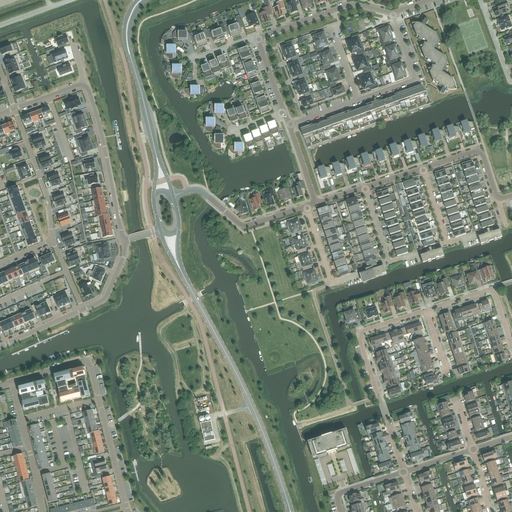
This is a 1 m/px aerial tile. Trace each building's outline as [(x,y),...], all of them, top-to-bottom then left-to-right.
[(291,14),(298,11),(296,4),(299,3),(297,0),(291,0),(292,2),(287,4),(291,14)] [(300,0),(304,9),(311,6),(310,4),(314,3),(312,0),(300,0)] [(284,16),(282,9),(285,8),(282,1),(276,3),(278,7),(273,8),(275,15),(276,15),(278,19),(284,16)] [(508,7),(506,1),(496,5),(499,4),(500,7),(494,9),(496,16),(506,13),(504,8),(508,7)] [(263,24),(270,21),(269,16),(272,15),(269,7),(265,8),(266,10),(262,11),(262,13),(260,14),(263,24)] [(259,25),(255,13),(246,17),(250,27),(248,27),(249,27),(256,25),(256,26),(259,25)] [(501,31),(511,27),(508,17),(498,20),(501,31)] [(233,26),(237,36),(241,35),(241,34),(242,33),(240,28),(243,27),(241,21),(240,19),(237,20),(238,22),(232,24),(233,26)] [(425,26),(428,21),(425,19),(421,24),(420,24),(418,23),(417,23),(415,23),(414,23),(413,23),(412,24),(413,24),(414,23),(415,23),(413,27),(416,36),(417,35),(427,42),(426,44),(424,43),(424,45),(425,46),(424,46),(423,46),(421,46),(420,46),(420,47),(422,46),(424,46),(421,49),(421,50),(425,59),(425,58),(435,64),(434,66),(432,66),(432,67),(434,68),(432,68),(431,68),(430,69),(429,69),(428,69),(429,69),(431,69),(432,69),(430,72),(429,72),(433,81),(443,87),(440,92),(443,95),(445,91),(447,92),(448,91),(446,90),(447,89),(448,89),(448,90),(449,90),(450,90),(451,90),(453,90),(455,90),(456,89),(454,90),(453,90),(455,87),(455,86),(452,77),(451,78),(442,72),(443,70),(446,72),(447,69),(444,68),(445,68),(446,68),(447,67),(448,67),(446,67),(445,67),(447,64),(444,54),(443,55),(434,50),(435,48),(438,49),(439,47),(436,45),(437,45),(439,45),(440,44),(438,44),(437,45),(439,41),(435,32),(435,33),(425,26)] [(215,29),(220,41),(224,40),(224,39),(225,38),(223,33),(226,32),(226,33),(223,24),(223,23),(220,24),(221,27),(215,29)] [(237,36),(233,26),(228,28),(226,23),(223,24),(226,33),(229,32),(231,37),(232,37),(233,38),(237,36)] [(379,37),(391,33),(389,29),(389,30),(388,28),(389,28),(389,27),(385,29),(384,28),(383,26),(376,28),(377,32),(379,37)] [(174,36),(174,43),(179,43),(179,40),(187,40),(187,32),(186,32),(186,29),(186,28),(185,28),(182,28),(182,29),(182,30),(179,30),(178,30),(177,31),(176,31),(176,32),(175,32),(175,33),(174,33),(174,34),(174,35),(174,36)] [(216,43),(220,41),(215,29),(210,31),(210,29),(207,30),(207,31),(209,38),(212,37),(214,42),(215,42),(216,43)] [(209,38),(207,31),(204,32),(205,34),(199,36),(203,46),(208,45),(207,44),(208,43),(206,38),(209,37),(209,38)] [(315,42),(326,39),(324,35),(323,33),(317,35),(316,32),(310,34),(312,38),(313,37),(315,42)] [(382,46),(390,44),(390,43),(389,41),(389,40),(393,39),(392,39),(391,37),(392,37),(391,33),(379,37),(381,43),(382,46)] [(193,35),(190,36),(192,43),(195,42),(197,47),(198,47),(199,48),(203,46),(199,36),(199,34),(193,36),(193,35)] [(66,35),(54,40),(56,47),(57,47),(58,50),(66,47),(64,44),(69,42),(66,35)] [(349,48),(362,44),(358,35),(352,37),(353,40),(347,43),(349,48)] [(316,52),(322,50),(321,47),(327,44),(326,42),(327,42),(326,39),(315,42),(317,45),(314,46),(316,52)] [(284,54),(295,50),(294,46),(296,45),(294,40),(286,43),(287,43),(288,45),(282,47),(284,54)] [(13,44),(0,48),(2,55),(9,53),(10,56),(16,54),(18,53),(17,50),(15,50),(13,44)] [(358,55),(365,53),(362,44),(349,48),(351,54),(357,52),(358,55)] [(386,55),(397,51),(396,47),(395,47),(395,46),(395,45),(391,46),(390,44),(382,46),(383,50),(384,50),(386,55)] [(175,46),(165,46),(165,51),(165,53),(165,54),(165,55),(166,55),(166,56),(166,57),(167,57),(167,58),(168,58),(169,59),(170,59),(171,59),(173,59),(173,54),(175,54),(175,46)] [(238,50),(237,51),(239,54),(239,55),(249,51),(247,46),(237,49),(238,50)] [(50,56),(53,63),(69,57),(66,50),(50,56)] [(292,61),(301,58),(299,58),(297,53),(295,54),(294,50),(295,50),(284,54),(287,60),(292,58),(293,60),(292,61)] [(322,60),(332,57),(331,53),(330,51),(324,53),(322,50),(316,52),(317,56),(320,55),(322,60)] [(240,58),(238,60),(239,63),(242,62),(251,58),(251,56),(249,51),(239,55),(240,55),(239,56),(240,58)] [(389,64),(396,61),(395,59),(396,58),(399,57),(398,55),(399,55),(397,51),(386,55),(385,55),(387,61),(385,61),(387,65),(389,64)] [(356,66),(368,62),(365,53),(358,55),(359,58),(354,60),(356,66)] [(12,61),(5,63),(7,69),(19,64),(17,59),(18,59),(16,56),(11,58),(12,61)] [(218,59),(223,72),(222,69),(227,67),(228,69),(231,67),(228,58),(228,59),(228,60),(225,60),(224,57),(218,59)] [(321,71),(329,68),(328,65),(334,62),(333,60),(332,57),(322,60),(324,66),(320,67),(321,71)] [(251,58),(242,62),(243,64),(243,65),(242,65),(244,69),(245,69),(254,66),(252,61),(251,58)] [(291,72),(302,68),(300,64),(303,63),(301,58),(292,61),(293,61),(294,63),(289,65),(291,72)] [(220,73),(223,72),(218,59),(220,64),(217,65),(216,61),(210,63),(215,76),(214,73),(219,72),(220,73)] [(392,73),(404,69),(402,65),(401,64),(402,63),(398,64),(397,64),(396,62),(396,61),(389,64),(390,68),(390,67),(392,73)] [(365,73),(372,70),(371,67),(370,67),(368,62),(356,66),(358,72),(364,70),(365,73)] [(212,77),(215,76),(210,63),(212,68),(209,69),(208,65),(202,67),(206,78),(211,76),(212,77)] [(19,64),(7,69),(10,75),(16,72),(17,75),(23,73),(24,73),(23,69),(22,70),(19,64)] [(56,67),(49,69),(50,72),(58,69),(60,75),(60,76),(72,71),(69,65),(70,65),(70,64),(63,67),(62,64),(55,66),(56,67)] [(171,72),(171,73),(171,75),(173,77),(174,78),(176,79),(179,79),(179,74),(181,74),(181,66),(167,66),(167,72),(171,72)] [(245,70),(244,70),(246,74),(247,75),(256,71),(254,66),(245,69),(245,70)] [(299,79),(307,76),(305,71),(303,72),(302,68),(291,72),(293,78),(299,76),(300,78),(299,79)] [(328,78),(339,75),(337,71),(336,69),(330,71),(329,68),(321,71),(323,74),(326,73),(328,78)] [(404,69),(392,73),(394,78),(394,79),(395,82),(403,79),(402,77),(402,76),(406,75),(406,74),(405,75),(404,73),(405,73),(404,69)] [(362,84),(375,79),(373,74),(374,74),(372,70),(365,73),(366,76),(360,78),(362,84)] [(247,75),(246,76),(248,79),(248,80),(258,76),(256,71),(247,75)] [(18,78),(12,81),(14,86),(26,82),(24,76),(23,73),(17,75),(18,78)] [(329,88),(335,86),(334,83),(340,80),(339,78),(340,78),(339,75),(328,78),(330,81),(327,82),(329,88)] [(297,90),(308,86),(307,82),(309,81),(307,76),(299,79),(300,79),(301,81),(295,83),(297,90)] [(375,79),(362,84),(364,90),(370,87),(371,91),(379,88),(377,84),(376,85),(375,79)] [(252,90),(261,86),(259,81),(250,84),(250,85),(250,86),(252,89),(252,90)] [(26,82),(14,86),(16,92),(22,90),(23,93),(29,91),(28,87),(26,82)] [(416,87),(419,96),(424,95),(423,93),(424,92),(422,86),(421,87),(420,85),(416,87)] [(257,104),(267,101),(261,86),(252,90),(251,91),(254,94),(256,100),(255,100),(257,104)] [(305,97),(314,94),(312,89),(310,90),(308,86),(297,90),(300,96),(305,94),(306,96),(305,97)] [(335,86),(329,88),(330,88),(331,91),(333,90),(335,96),(341,94),(345,93),(344,89),(343,89),(343,87),(337,89),(335,86)] [(191,89),(186,89),(186,92),(186,93),(187,94),(187,95),(188,95),(189,96),(190,97),(191,97),(192,97),(194,97),(194,95),(196,95),(199,95),(205,95),(205,87),(199,87),(191,87),(191,89)] [(414,98),(419,96),(416,87),(411,89),(414,98)] [(414,98),(411,89),(406,90),(410,101),(415,100),(414,98)] [(410,101),(406,90),(401,92),(405,101),(409,100),(410,101)] [(400,103),(405,101),(401,92),(396,94),(400,105),(401,105),(400,103)] [(314,94),(305,97),(306,97),(307,99),(302,101),(304,108),(315,104),(313,100),(316,99),(314,94)] [(396,107),(400,105),(396,94),(394,95),(395,97),(392,97),(396,107)] [(69,100),(65,102),(67,109),(65,110),(67,115),(71,113),(69,109),(71,108),(72,110),(77,107),(77,106),(81,105),(78,97),(73,99),(73,98),(69,99),(69,100)] [(391,109),(396,107),(392,97),(387,99),(391,109)] [(391,109),(387,99),(383,101),(386,111),(391,110),(391,109)] [(386,111),(383,101),(380,102),(379,100),(377,101),(381,112),(386,110),(386,111)] [(259,109),(269,106),(267,101),(257,104),(258,105),(257,105),(259,109)] [(376,114),(381,112),(377,101),(372,102),(376,112),(376,114)] [(371,114),(376,112),(372,102),(368,104),(372,115),(371,114)] [(210,113),(209,115),(215,118),(217,114),(215,113),(223,113),(223,105),(220,105),(220,106),(218,106),(218,103),(216,103),(215,103),(214,104),(213,104),(212,105),(211,106),(211,107),(210,108),(210,109),(210,111),(211,111),(211,113),(210,113)] [(235,105),(240,120),(246,118),(244,112),(246,111),(247,112),(244,103),(241,104),(242,107),(237,109),(235,105)] [(367,117),(372,115),(368,104),(365,105),(366,107),(363,108),(367,117)] [(240,120),(235,105),(232,106),(233,110),(228,112),(231,122),(237,120),(235,114),(238,113),(240,120)] [(269,106),(259,109),(259,110),(258,111),(261,114),(261,115),(270,111),(269,106)] [(49,107),(40,110),(43,119),(48,117),(47,115),(51,113),(49,107)] [(362,119),(367,117),(363,108),(359,110),(362,119)] [(40,110),(35,112),(39,123),(39,121),(43,119),(40,110)] [(357,121),(354,111),(351,112),(351,110),(348,111),(352,122),(357,121)] [(357,121),(362,119),(359,110),(354,111),(357,121)] [(352,123),(352,122),(348,111),(344,113),(347,122),(351,121),(352,123)] [(35,112),(30,114),(34,125),(39,123),(35,112)] [(342,124),(347,122),(344,113),(339,115),(342,124)] [(30,114),(22,117),(24,123),(32,120),(34,125),(30,114)] [(67,117),(70,126),(85,121),(85,119),(86,118),(84,115),(77,117),(75,114),(67,117)] [(337,126),(342,124),(339,115),(334,116),(337,126)] [(333,127),(337,126),(334,116),(329,118),(333,129),(333,127)] [(328,131),(333,129),(329,118),(327,119),(328,121),(325,122),(328,131)] [(215,127),(215,119),(207,119),(207,122),(207,124),(205,124),(205,126),(205,127),(205,128),(205,129),(206,130),(207,131),(208,132),(209,132),(210,132),(212,132),(212,127),(215,127)] [(85,121),(70,126),(73,125),(76,134),(82,132),(81,129),(87,127),(85,121)] [(13,122),(7,124),(11,135),(16,133),(13,122)] [(268,124),(273,137),(272,135),(278,133),(278,134),(281,133),(278,124),(278,125),(276,126),(274,122),(268,124)] [(324,133),(328,131),(325,122),(320,123),(324,133)] [(474,128),(472,122),(469,122),(467,122),(464,122),(461,123),(463,129),(462,130),(463,134),(470,132),(469,128),(470,127),(471,129),(474,128)] [(319,135),(324,133),(320,123),(315,125),(319,135)] [(7,124),(2,126),(6,137),(5,134),(10,133),(11,135),(7,124)] [(270,139),(273,137),(268,124),(270,129),(268,130),(266,126),(260,128),(265,142),(264,139),(270,137),(270,139)] [(319,135),(315,125),(313,126),(312,124),(310,125),(314,136),(319,135)] [(314,136),(310,125),(305,127),(308,136),(309,136),(309,138),(314,136)] [(304,138),(308,136),(305,127),(300,128),(304,138)] [(460,132),(458,127),(457,127),(455,127),(454,127),(452,127),(451,127),(449,127),(448,127),(447,128),(449,134),(448,134),(449,139),(456,137),(454,132),(456,132),(456,133),(460,132)] [(262,143),(265,142),(260,128),(260,129),(262,134),(260,135),(258,131),(252,133),(257,146),(256,143),(262,141),(262,143)] [(39,135),(32,138),(34,144),(47,139),(47,138),(46,139),(44,134),(47,133),(45,130),(38,132),(39,135)] [(445,136),(443,131),(442,130),(441,130),(440,130),(438,130),(437,130),(435,131),(434,131),(432,131),(434,137),(433,138),(435,142),(441,140),(440,136),(441,136),(442,137),(443,137),(445,136)] [(254,147),(257,146),(252,133),(254,138),(252,139),(250,135),(244,137),(248,148),(254,146),(254,147)] [(223,144),(223,136),(215,136),(215,139),(216,139),(216,141),(213,141),(213,143),(213,144),(214,145),(214,146),(215,147),(216,148),(217,148),(218,148),(218,149),(219,149),(221,149),(221,144),(223,144)] [(431,141),(429,136),(428,136),(427,136),(426,136),(424,136),(422,136),(421,136),(420,136),(418,137),(420,143),(419,143),(421,148),(427,146),(426,142),(427,141),(428,143),(431,141)] [(81,137),(75,139),(79,148),(91,144),(89,138),(82,140),(81,137)] [(47,139),(34,144),(36,149),(43,146),(44,149),(52,147),(50,143),(49,144),(47,139)] [(417,147),(415,142),(414,142),(412,141),(410,142),(409,142),(408,142),(407,142),(406,142),(404,142),(407,149),(405,149),(407,154),(413,151),(412,147),(413,147),(414,148),(417,147)] [(91,144),(79,148),(82,157),(88,155),(87,152),(93,149),(91,144)] [(243,152),(243,144),(235,144),(235,146),(230,146),(230,149),(230,150),(231,151),(231,152),(232,153),(233,153),(234,154),(235,154),(236,154),(238,154),(238,152),(240,152),(243,152)] [(403,151),(401,145),(398,145),(397,145),(395,145),(393,145),(392,145),(391,146),(390,146),(392,152),(391,153),(392,157),(399,155),(397,151),(399,150),(399,152),(403,151)] [(13,152),(10,153),(12,160),(15,159),(15,161),(21,159),(20,157),(23,156),(20,149),(18,150),(18,149),(12,151),(13,152)] [(46,154),(39,157),(41,163),(51,159),(49,154),(54,152),(52,149),(45,152),(46,154)] [(389,156),(387,151),(385,151),(384,151),(383,151),(381,151),(380,151),(378,151),(377,151),(376,152),(378,158),(377,158),(378,163),(385,161),(383,156),(385,156),(385,157),(389,156)] [(374,160),(372,155),(370,154),(368,154),(366,154),(364,155),(363,155),(361,155),(363,162),(362,162),(364,167),(370,164),(369,160),(370,160),(371,161),(374,160)] [(347,160),(345,161),(345,164),(346,166),(348,166),(349,170),(356,168),(354,164),(356,163),(356,165),(359,164),(359,161),(358,158),(356,158),(355,158),(354,158),(353,158),(352,158),(351,158),(350,158),(349,158),(349,159),(348,159),(347,159),(347,160)] [(51,159),(41,163),(43,168),(50,166),(51,168),(59,165),(58,162),(53,164),(51,159)] [(80,160),(77,161),(78,164),(84,163),(85,170),(96,167),(94,160),(84,162),(83,159),(80,160)] [(464,171),(474,168),(473,163),(472,163),(471,160),(461,164),(464,171)] [(345,169),(344,164),(342,164),(341,164),(339,164),(338,164),(336,164),(335,164),(333,165),(336,175),(342,174),(340,169),(342,169),(342,170),(345,169)] [(27,165),(18,168),(22,180),(32,177),(27,165)] [(331,173),(329,168),(328,167),(326,167),(324,167),(322,168),(320,168),(319,168),(314,170),(315,173),(319,172),(320,175),(319,175),(320,180),(327,177),(326,173),(327,173),(328,174),(331,173)] [(55,173),(48,176),(50,181),(62,177),(60,172),(63,171),(61,168),(54,170),(55,173)] [(466,178),(477,175),(475,170),(474,170),(474,168),(464,171),(466,178)] [(436,180),(447,176),(445,169),(435,172),(435,175),(436,180)] [(94,173),(80,176),(81,179),(86,178),(87,185),(90,185),(97,184),(99,183),(97,175),(94,176),(94,173)] [(468,185),(479,182),(477,177),(476,175),(477,175),(466,178),(468,185)] [(439,187),(449,184),(447,176),(436,180),(437,180),(438,182),(437,182),(439,187)] [(62,177),(50,181),(52,187),(59,184),(60,187),(67,184),(66,181),(64,182),(62,177)] [(406,190),(416,186),(415,182),(414,182),(413,179),(403,182),(406,190)] [(296,198),(303,196),(301,189),(304,188),(302,182),(296,184),(297,187),(293,188),(296,198)] [(471,193),(481,189),(480,184),(479,185),(478,182),(479,182),(468,185),(471,193)] [(441,194),(452,191),(449,184),(439,187),(440,189),(439,190),(441,194)] [(9,195),(7,195),(7,196),(19,191),(17,186),(8,189),(9,195)] [(408,197),(419,194),(417,189),(416,189),(416,187),(416,186),(406,190),(408,197)] [(60,193),(53,195),(55,201),(68,196),(67,196),(66,192),(68,191),(66,187),(59,190),(60,193)] [(285,189),(284,189),(284,188),(283,188),(282,188),(282,189),(282,190),(278,192),(281,201),(288,199),(288,200),(292,199),(288,188),(285,189)] [(378,199),(389,195),(387,188),(377,191),(377,194),(378,199)] [(267,207),(274,205),(272,197),(275,196),(273,189),(267,191),(268,195),(264,196),(267,207)] [(473,200),(484,196),(482,192),(481,192),(481,190),(481,189),(471,193),(473,200)] [(19,191),(7,196),(9,201),(21,197),(19,192),(19,191)] [(443,202),(454,198),(452,191),(441,194),(442,194),(442,197),(443,202)] [(255,211),(257,210),(260,208),(258,202),(261,201),(259,194),(253,195),(254,198),(250,200),(253,211),(254,210),(255,211)] [(410,204),(421,201),(419,196),(418,194),(419,194),(408,197),(410,204)] [(381,206),(391,202),(389,195),(378,199),(379,199),(380,201),(379,201),(381,206)] [(68,196),(55,201),(57,207),(64,204),(66,207),(73,204),(71,201),(70,201),(68,196)] [(475,207),(486,204),(484,199),(483,197),(484,197),(484,196),(473,200),(475,207)] [(21,197),(9,201),(11,206),(22,202),(21,197)] [(346,209),(358,205),(357,205),(356,201),(357,201),(356,198),(344,202),(346,209)] [(446,209),(456,205),(454,198),(443,202),(444,201),(445,204),(444,204),(446,209)] [(244,203),(240,200),(235,205),(238,207),(236,210),(242,215),(247,214),(247,213),(248,212),(245,203),(244,203)] [(413,212),(423,208),(422,203),(421,204),(420,201),(421,201),(410,204),(413,212)] [(22,202),(11,206),(13,211),(24,207),(22,202)] [(383,213),(394,210),(391,202),(381,206),(382,208),(381,208),(383,213)] [(478,214),(488,211),(487,206),(486,206),(485,204),(486,204),(475,207),(478,214)] [(349,217),(361,213),(360,213),(358,208),(359,208),(358,205),(346,209),(349,217)] [(448,216),(459,213),(456,205),(446,209),(447,211),(446,211),(448,216)] [(320,218),(331,214),(332,214),(330,206),(318,210),(319,213),(320,213),(321,217),(320,218)] [(24,207),(13,211),(15,210),(17,215),(27,212),(26,211),(26,212),(24,207)] [(65,213),(57,216),(59,221),(72,217),(70,212),(72,211),(71,208),(64,210),(65,213)] [(415,219),(426,215),(424,211),(423,211),(423,208),(413,212),(415,219)] [(385,220),(396,217),(394,210),(383,213),(384,213),(384,215),(384,216),(385,220)] [(480,222),(491,218),(489,213),(488,214),(488,211),(478,214),(480,222)] [(27,212),(17,215),(19,220),(28,217),(27,212)] [(352,224),(363,220),(362,220),(361,216),(362,215),(361,213),(349,217),(350,216),(352,224)] [(450,223),(461,220),(459,213),(448,216),(449,216),(450,218),(449,218),(450,223)] [(323,225),(333,222),(331,214),(320,218),(321,221),(322,220),(324,225),(323,225)] [(417,226),(428,223),(426,218),(425,216),(426,215),(415,219),(417,226)] [(21,225),(18,226),(30,222),(28,217),(19,220),(21,225)] [(72,217),(59,221),(61,227),(69,224),(70,227),(77,224),(76,221),(74,222),(72,217)] [(288,229),(300,225),(299,225),(298,224),(299,223),(298,220),(296,220),(295,217),(287,220),(288,223),(287,223),(287,226),(288,228),(288,229)] [(388,228),(398,224),(396,217),(385,220),(385,221),(386,220),(387,223),(386,223),(388,228)] [(491,218),(480,222),(482,229),(493,226),(491,221),(490,218),(491,218)] [(355,231),(366,227),(365,227),(364,228),(363,223),(364,223),(363,220),(352,224),(355,231)] [(453,230),(463,227),(461,220),(450,223),(451,223),(452,225),(451,226),(453,230)] [(30,222),(18,226),(20,231),(32,227),(30,222)] [(325,233),(336,229),(333,222),(323,225),(324,228),(325,228),(326,232),(325,232),(325,233)] [(420,233),(430,230),(429,225),(428,225),(427,223),(428,223),(417,226),(420,233)] [(390,235),(401,231),(398,224),(388,228),(389,230),(388,230),(390,235)] [(292,237),(301,234),(300,231),(301,231),(300,227),(299,226),(300,225),(288,229),(288,230),(289,232),(291,234),(292,233),(293,237),(292,237)] [(32,227),(20,231),(23,231),(24,235),(34,232),(32,227)] [(357,238),(368,235),(367,235),(365,231),(366,230),(366,227),(355,231),(357,238)] [(463,227),(453,230),(453,231),(453,230),(454,233),(453,233),(455,238),(466,234),(463,227)] [(500,230),(499,227),(493,228),(494,231),(493,232),(492,231),(490,232),(489,229),(486,229),(487,231),(486,231),(486,233),(485,234),(484,235),(483,232),(477,233),(478,236),(480,244),(502,237),(500,229),(500,230)] [(69,233),(61,236),(64,241),(76,237),(74,232),(76,231),(75,228),(68,230),(69,233)] [(328,240),(338,236),(339,236),(337,229),(336,229),(325,233),(326,235),(327,235),(328,239),(327,240),(328,240)] [(111,230),(99,233),(100,238),(112,236),(111,230)] [(422,240),(433,237),(431,232),(430,232),(430,230),(420,233),(422,240)] [(392,242),(403,238),(401,231),(390,235),(391,235),(391,237),(392,242)] [(26,240),(24,241),(36,237),(35,237),(34,232),(24,235),(26,240)] [(293,246),(305,242),(303,237),(302,237),(301,234),(292,237),(289,238),(291,246),(293,246)] [(360,246),(370,242),(369,242),(368,238),(369,238),(368,235),(357,238),(360,246)] [(330,247),(341,244),(338,236),(328,240),(328,243),(329,242),(331,247),(330,247)] [(36,237),(24,241),(26,247),(38,243),(36,237)] [(76,237),(64,241),(66,247),(73,244),(74,247),(81,244),(80,241),(75,243),(74,238),(76,237)] [(433,237),(422,240),(424,248),(435,244),(433,239),(433,240),(432,237),(433,237)] [(395,249),(405,246),(403,238),(392,242),(393,242),(394,244),(393,244),(395,249)] [(297,254),(306,251),(305,248),(307,247),(306,244),(305,244),(304,242),(305,242),(293,246),(294,248),(297,252),(297,254)] [(362,253),(373,250),(373,249),(372,250),(370,245),(371,245),(370,242),(360,246),(362,253)] [(101,243),(95,245),(97,254),(109,251),(109,249),(110,249),(109,245),(101,247),(101,243)] [(332,255),(343,251),(341,244),(330,247),(331,250),(332,250),(333,254),(332,255)] [(441,248),(441,245),(435,247),(436,250),(435,250),(434,250),(432,251),(431,247),(428,248),(429,250),(428,250),(428,252),(427,252),(427,253),(426,253),(425,250),(419,252),(420,255),(422,263),(444,256),(442,248),(441,248)] [(405,246),(395,249),(396,251),(395,252),(397,257),(408,253),(405,246)] [(74,252),(67,255),(69,261),(82,256),(81,251),(82,250),(80,247),(73,250),(74,252)] [(364,261),(375,257),(374,257),(373,253),(374,252),(373,250),(362,253),(364,261)] [(109,251),(97,254),(98,263),(105,262),(104,259),(111,258),(109,251)] [(299,262),(311,259),(310,259),(309,257),(310,257),(309,253),(307,254),(306,251),(297,254),(298,257),(297,257),(299,262)] [(335,262),(345,259),(343,251),(332,255),(333,257),(334,257),(336,262),(335,262)] [(55,261),(51,254),(40,259),(43,264),(40,265),(43,272),(47,270),(45,265),(55,261)] [(82,256),(69,261),(71,266),(78,264),(79,266),(86,264),(85,260),(82,262),(80,257),(82,256)] [(367,268),(376,265),(376,262),(377,262),(375,257),(364,261),(367,268)] [(40,270),(35,258),(29,261),(34,273),(40,270)] [(303,271),(312,268),(311,265),(312,264),(311,261),(310,261),(310,259),(311,259),(299,262),(301,268),(302,268),(303,271)] [(337,269),(348,266),(345,259),(335,262),(336,265),(337,264),(338,269),(337,269)] [(34,273),(29,261),(29,262),(24,264),(29,275),(34,273)] [(382,263),(376,265),(367,268),(364,269),(365,272),(360,274),(362,281),(366,279),(367,281),(375,278),(375,277),(381,275),(381,274),(385,272),(382,263)] [(29,275),(24,264),(20,266),(23,275),(28,273),(29,275)] [(23,275),(19,265),(14,268),(19,277),(23,275)] [(348,266),(337,269),(338,272),(339,272),(341,277),(350,274),(348,266)] [(483,268),(479,269),(482,278),(485,277),(486,278),(486,280),(494,277),(493,274),(496,273),(494,266),(490,267),(490,266),(483,269),(483,268)] [(88,273),(87,276),(101,282),(105,271),(95,267),(91,275),(88,273)] [(14,279),(19,277),(14,268),(9,270),(14,279)] [(304,279),(316,276),(316,275),(315,276),(315,274),(314,270),(313,270),(312,268),(303,271),(304,270),(305,274),(303,274),(304,276),(304,278),(304,279)] [(9,281),(14,279),(9,270),(4,272),(10,284),(10,283),(9,281)] [(0,275),(5,286),(10,284),(4,272),(4,273),(0,274),(0,275)] [(476,284),(476,283),(480,282),(477,272),(467,275),(470,285),(474,284),(474,285),(476,284)] [(316,276),(304,279),(305,280),(306,282),(307,284),(308,284),(309,287),(317,284),(316,281),(318,281),(316,276)] [(462,276),(451,279),(453,284),(454,284),(456,290),(466,287),(462,276)] [(440,295),(448,292),(447,288),(450,287),(447,278),(442,280),(443,283),(437,285),(440,295)] [(87,283),(79,286),(81,290),(81,291),(82,293),(83,293),(84,297),(92,294),(89,288),(92,287),(90,283),(87,284),(87,283)] [(432,298),(436,297),(436,296),(437,296),(433,283),(422,286),(427,299),(432,298)] [(67,297),(70,296),(68,290),(59,294),(64,306),(70,303),(67,297)] [(421,297),(419,291),(415,292),(414,292),(413,291),(412,291),(410,292),(410,293),(409,294),(408,294),(412,304),(418,302),(417,299),(421,297)] [(398,309),(405,306),(403,300),(407,299),(404,293),(398,295),(399,297),(395,299),(398,309)] [(59,308),(64,306),(59,294),(51,298),(53,303),(56,302),(59,308)] [(385,313),(391,311),(390,307),(393,306),(390,296),(385,298),(386,302),(381,303),(385,313)] [(45,315),(51,312),(48,306),(51,305),(48,299),(40,303),(45,315)] [(478,304),(481,314),(491,311),(487,300),(484,301),(484,302),(482,302),(481,302),(482,302),(478,304)] [(40,317),(45,315),(40,303),(32,306),(34,312),(37,311),(40,317)] [(373,308),(365,310),(365,311),(363,311),(365,315),(367,315),(368,318),(378,315),(376,307),(378,306),(377,303),(375,304),(372,305),(373,308)] [(473,317),(481,314),(478,304),(475,304),(475,305),(473,305),(470,306),(473,317)] [(468,318),(473,317),(470,306),(467,307),(465,308),(465,307),(468,318)] [(468,318),(465,307),(465,308),(463,308),(460,309),(463,320),(464,320),(463,318),(467,316),(468,318)] [(455,323),(463,320),(460,309),(457,310),(455,311),(455,310),(454,311),(455,311),(452,312),(455,323)] [(30,321),(35,319),(31,310),(26,312),(30,321)] [(354,312),(354,310),(349,312),(348,311),(347,312),(346,312),(345,313),(344,314),(348,324),(353,322),(353,321),(354,321),(355,321),(356,321),(357,321),(357,322),(361,321),(358,311),(354,312)] [(453,330),(455,329),(449,311),(439,315),(440,316),(439,316),(445,333),(449,332),(453,330)] [(25,323),(30,321),(26,312),(21,314),(25,324),(25,323)] [(15,328),(20,326),(15,314),(10,316),(15,328)] [(20,326),(25,324),(21,314),(16,316),(15,314),(20,326)] [(15,328),(10,316),(10,317),(11,319),(6,321),(5,319),(10,330),(15,328)] [(485,329),(496,325),(495,322),(494,323),(493,321),(494,320),(490,321),(489,318),(493,317),(485,320),(484,320),(483,320),(484,323),(483,324),(485,329)] [(0,321),(5,332),(10,330),(5,319),(0,320),(0,321)] [(417,339),(421,338),(421,336),(423,335),(419,323),(412,325),(415,332),(414,332),(417,339)] [(412,325),(400,329),(401,330),(403,336),(415,332),(412,325)] [(486,334),(497,330),(496,328),(496,325),(485,329),(486,334)] [(448,341),(460,337),(458,332),(456,332),(455,329),(453,330),(449,332),(450,334),(447,335),(447,336),(448,338),(448,341)] [(403,336),(401,330),(397,331),(397,330),(395,331),(399,344),(403,342),(404,345),(405,345),(405,344),(404,340),(403,336)] [(488,339),(499,335),(498,332),(497,333),(497,331),(497,330),(486,334),(488,339)] [(399,344),(395,331),(394,331),(394,333),(391,334),(390,332),(392,339),(394,345),(398,344),(398,347),(400,347),(399,344)] [(392,339),(390,332),(378,336),(380,343),(381,343),(392,339)] [(490,344),(500,341),(500,340),(500,341),(499,339),(500,338),(499,335),(488,339),(490,344)] [(383,350),(381,343),(380,343),(378,336),(371,338),(375,351),(378,350),(378,352),(383,350)] [(450,346),(461,342),(460,337),(448,341),(449,344),(450,343),(451,345),(450,346)] [(415,346),(427,343),(426,341),(425,341),(424,338),(417,340),(414,341),(415,345),(412,346),(413,347),(415,346)] [(500,341),(490,344),(491,349),(502,345),(501,343),(500,341),(501,341),(500,341)] [(452,351),(463,347),(461,342),(450,346),(451,346),(451,348),(452,351)] [(415,352),(427,348),(426,345),(427,345),(427,343),(415,346),(416,350),(414,351),(414,352),(415,352)] [(493,354),(504,351),(504,350),(503,351),(503,349),(503,348),(502,345),(491,349),(493,354)] [(453,356),(464,352),(463,347),(452,351),(453,354),(454,356),(453,356)] [(417,357),(430,353),(429,351),(428,352),(427,348),(415,352),(416,356),(413,356),(414,358),(417,357)] [(377,359),(390,355),(388,356),(387,351),(390,351),(389,349),(383,351),(377,353),(378,357),(377,358),(377,359)] [(504,351),(493,354),(496,363),(507,359),(505,356),(504,354),(505,354),(504,354),(503,351),(504,351)] [(455,361),(466,357),(464,352),(453,356),(454,356),(455,358),(454,358),(455,361)] [(419,362),(430,359),(429,355),(430,355),(430,353),(417,357),(418,361),(415,362),(416,363),(418,362),(419,362)] [(380,365),(392,361),(391,357),(393,356),(393,355),(390,355),(377,359),(378,361),(379,361),(380,365)] [(457,366),(468,362),(466,357),(455,361),(456,364),(457,364),(457,366)] [(420,368),(433,363),(433,362),(431,362),(430,359),(419,362),(420,366),(417,367),(417,368),(420,367),(420,368)] [(381,371),(394,367),(393,363),(395,362),(395,360),(392,361),(380,365),(382,369),(380,369),(381,371)] [(468,362),(457,366),(458,369),(459,371),(458,371),(459,375),(470,371),(468,362)] [(424,376),(434,373),(433,369),(434,369),(433,365),(434,365),(433,363),(420,368),(422,367),(424,372),(427,371),(428,374),(424,376)] [(384,376),(396,372),(394,368),(397,368),(397,366),(394,367),(381,371),(381,373),(383,372),(384,376)] [(82,367),(54,374),(57,386),(66,384),(66,386),(67,389),(58,391),(61,402),(90,395),(82,367)] [(385,382),(398,378),(396,374),(399,373),(399,372),(396,373),(396,372),(384,376),(385,380),(384,381),(385,382)] [(438,381),(439,381),(438,378),(437,378),(436,376),(435,376),(434,373),(424,376),(427,385),(434,383),(435,385),(438,383),(438,381)] [(388,388),(400,383),(397,384),(396,380),(399,380),(398,378),(385,382),(385,384),(386,384),(388,388)] [(43,380),(19,387),(25,410),(49,404),(47,395),(43,396),(42,395),(44,394),(43,392),(42,392),(41,390),(46,389),(43,380)] [(503,391),(511,388),(511,381),(501,385),(503,389),(500,390),(500,392),(503,391)] [(400,383),(388,388),(389,391),(390,394),(388,394),(389,397),(403,393),(400,383)] [(505,397),(511,394),(511,388),(503,391),(504,395),(502,396),(502,397),(505,397)] [(466,402),(475,400),(473,392),(463,395),(464,399),(465,399),(466,402)] [(467,412),(480,407),(481,407),(478,399),(475,400),(466,402),(467,405),(466,406),(467,408),(466,408),(467,412)] [(436,412),(448,408),(447,405),(448,405),(447,404),(450,403),(449,401),(437,405),(439,410),(436,411),(436,412)] [(482,416),(480,407),(467,412),(468,415),(469,414),(470,417),(471,416),(472,419),(481,416),(482,416)] [(450,414),(453,413),(453,411),(450,412),(450,411),(449,411),(448,408),(436,412),(437,414),(439,413),(441,417),(444,416),(450,414)] [(81,413),(82,418),(93,416),(92,410),(81,413)] [(402,426),(414,422),(411,423),(410,420),(414,419),(412,413),(411,414),(410,413),(405,415),(406,415),(399,418),(402,426)] [(451,417),(450,414),(444,416),(445,419),(442,419),(444,425),(454,422),(453,419),(452,419),(452,417),(451,417)] [(210,416),(209,416),(208,415),(207,415),(207,416),(206,416),(202,417),(201,417),(200,417),(200,418),(199,418),(199,419),(199,420),(199,421),(200,421),(200,423),(205,442),(215,440),(211,421),(211,419),(210,419),(210,418),(210,417),(210,416)] [(82,418),(84,424),(95,421),(93,416),(82,418)] [(474,425),(485,421),(485,420),(482,421),(481,416),(472,419),(468,420),(469,422),(471,421),(472,422),(473,422),(474,425)] [(84,424),(85,429),(96,426),(95,421),(84,424)] [(475,431),(484,428),(483,424),(486,423),(485,421),(474,425),(475,428),(474,428),(474,430),(472,430),(472,432),(476,431),(475,431)] [(404,432),(416,428),(414,422),(402,426),(404,432)] [(446,434),(455,431),(454,428),(455,428),(454,425),(455,425),(454,422),(444,425),(446,434)] [(38,424),(28,427),(29,431),(30,431),(31,434),(40,432),(41,433),(43,432),(42,430),(40,430),(38,424)] [(372,436),(381,433),(379,424),(372,426),(367,427),(367,428),(366,428),(368,434),(371,433),(372,436)] [(19,430),(18,425),(9,427),(6,428),(8,433),(10,433),(19,430)] [(85,429),(86,434),(97,431),(96,426),(85,429)] [(403,438),(415,434),(413,429),(416,428),(404,432),(405,435),(403,436),(403,438)] [(475,431),(476,431),(476,434),(475,434),(477,439),(481,438),(482,440),(490,437),(488,430),(485,431),(484,428),(475,431)] [(351,445),(345,429),(337,431),(337,432),(332,434),(332,433),(321,437),(316,439),(316,438),(307,441),(313,457),(317,456),(317,457),(328,453),(336,450),(336,451),(347,447),(347,446),(351,445)] [(457,437),(460,436),(460,434),(458,435),(457,434),(456,434),(455,431),(446,434),(443,435),(444,436),(447,435),(448,440),(451,439),(457,437)] [(32,437),(31,437),(32,441),(42,439),(41,433),(40,432),(31,434),(32,437)] [(371,442),(385,437),(385,435),(382,436),(381,433),(372,436),(373,441),(371,442)] [(407,442),(419,438),(416,439),(415,434),(403,438),(404,440),(406,439),(407,442)] [(372,447),(385,443),(384,440),(386,439),(385,437),(371,442),(372,447)] [(458,440),(457,437),(451,439),(452,442),(446,443),(449,450),(457,448),(457,446),(461,445),(459,439),(458,440)] [(407,448),(421,443),(419,438),(407,442),(408,446),(406,446),(407,448)] [(42,439),(32,441),(33,446),(34,445),(35,449),(44,446),(44,447),(47,447),(46,444),(44,445),(42,439)] [(24,446),(22,440),(13,443),(11,443),(12,449),(24,446)] [(89,445),(90,450),(101,447),(100,442),(89,445)] [(377,451),(388,447),(388,445),(386,446),(385,443),(372,447),(375,446),(377,451)] [(410,453),(420,449),(418,445),(421,444),(421,443),(407,448),(407,450),(409,449),(410,453)] [(35,452),(36,456),(46,453),(44,447),(44,446),(35,449),(35,452)] [(90,450),(91,450),(92,455),(103,453),(101,447),(90,450)] [(378,456),(388,453),(387,450),(389,449),(388,447),(377,451),(378,456)] [(420,449),(410,453),(411,455),(410,456),(412,461),(419,459),(419,460),(424,458),(424,457),(425,457),(423,452),(421,452),(420,449)] [(492,462),(491,459),(497,457),(495,450),(486,453),(487,454),(483,456),(484,461),(485,461),(486,464),(492,462)] [(46,453),(36,456),(37,460),(38,460),(38,463),(48,461),(48,462),(50,461),(50,459),(47,459),(46,453)] [(380,462),(390,459),(388,453),(378,456),(380,462)] [(15,463),(24,460),(23,455),(11,458),(13,463),(15,463)] [(96,458),(90,460),(92,468),(106,465),(104,459),(97,461),(96,458)] [(390,459),(380,462),(381,465),(379,466),(381,471),(382,471),(382,472),(387,470),(387,469),(394,467),(392,462),(391,462),(390,459)] [(38,463),(37,463),(37,464),(39,470),(50,467),(48,462),(48,461),(38,463)] [(459,473),(468,470),(467,467),(468,467),(466,461),(462,463),(461,461),(453,464),(455,471),(458,470),(459,473)] [(488,470),(500,466),(499,464),(496,465),(495,461),(492,462),(486,464),(483,465),(483,466),(486,466),(486,467),(487,466),(488,470)] [(93,473),(92,474),(93,477),(103,475),(102,472),(107,470),(106,465),(92,468),(93,473)] [(486,476),(499,472),(497,468),(500,467),(500,466),(488,470),(489,472),(488,472),(488,474),(486,474),(486,476)] [(458,479),(470,476),(469,472),(470,472),(469,471),(472,470),(472,468),(468,470),(459,473),(460,477),(457,478),(458,479)] [(421,485),(430,482),(429,479),(433,478),(431,472),(430,472),(429,471),(424,473),(425,474),(418,476),(421,485)] [(491,480),(503,476),(503,475),(500,476),(499,472),(486,476),(487,477),(489,476),(490,478),(491,477),(491,480)] [(463,484),(472,481),(475,480),(475,478),(472,479),(472,478),(471,479),(470,476),(458,479),(458,481),(461,480),(463,484)] [(490,487),(502,483),(501,479),(504,478),(503,476),(491,480),(492,483),(491,483),(492,484),(490,485),(490,487)] [(32,486),(31,481),(29,481),(20,484),(19,484),(21,489),(32,486)] [(466,493),(476,489),(475,486),(474,486),(474,484),(473,484),(472,481),(463,484),(466,493)] [(424,493),(436,489),(433,490),(430,482),(421,485),(424,493)] [(391,494),(400,491),(398,483),(391,485),(391,484),(386,486),(386,487),(385,487),(387,493),(390,492),(391,494)] [(494,495),(508,490),(506,484),(503,485),(502,483),(490,487),(493,486),(494,489),(493,489),(494,491),(493,491),(494,495)] [(34,491),(32,486),(21,489),(22,494),(34,491)] [(423,499),(438,494),(436,489),(424,493),(425,497),(422,497),(423,499)] [(468,501),(477,498),(476,495),(477,495),(476,493),(477,493),(476,489),(466,493),(468,501)] [(496,504),(508,500),(505,491),(508,491),(508,490),(494,495),(495,498),(496,498),(497,500),(498,500),(499,503),(496,504)] [(35,497),(34,491),(22,494),(23,500),(26,499),(35,497)] [(391,504),(403,500),(400,491),(391,494),(392,497),(389,498),(391,504)] [(352,506),(364,503),(363,499),(362,500),(360,494),(356,495),(356,494),(352,495),(353,496),(348,498),(349,501),(350,500),(351,503),(352,506)] [(427,504),(436,500),(435,496),(438,495),(438,494),(423,499),(424,501),(426,500),(427,504)] [(467,508),(479,504),(478,501),(479,501),(478,499),(481,498),(481,497),(477,498),(468,501),(470,505),(467,506),(467,508)] [(85,501),(79,502),(80,511),(84,511),(85,511),(88,510),(86,501),(87,500),(86,498),(84,499),(85,501)] [(87,500),(86,501),(88,510),(91,509),(92,510),(96,509),(95,505),(93,499),(87,500)] [(397,511),(406,509),(403,500),(391,504),(393,510),(396,509),(397,511)] [(426,509),(441,505),(438,505),(436,500),(427,504),(428,507),(426,508),(426,509)] [(501,508),(511,504),(511,503),(509,504),(508,500),(496,504),(496,505),(498,504),(499,506),(500,505),(501,508)] [(38,507),(36,502),(27,504),(25,505),(26,510),(38,507)] [(70,505),(64,506),(65,511),(73,511),(71,504),(73,504),(72,502),(69,502),(70,505)] [(73,504),(71,504),(73,511),(80,511),(79,502),(73,504)] [(351,511),(354,511),(365,509),(364,505),(367,504),(366,502),(364,503),(352,506),(353,510),(351,511)]
